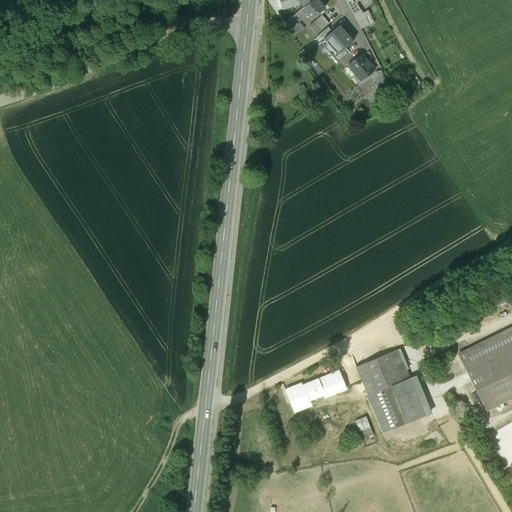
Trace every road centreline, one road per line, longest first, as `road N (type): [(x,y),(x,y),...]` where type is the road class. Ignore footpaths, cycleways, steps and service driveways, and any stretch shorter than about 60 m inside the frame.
road 1 (tertiary): [(194,511),(248,0)]
road 2 (track): [(134,511),(180,422),(260,388),(511,235)]
road 3 (track): [(245,23),(205,22),(0,102)]
